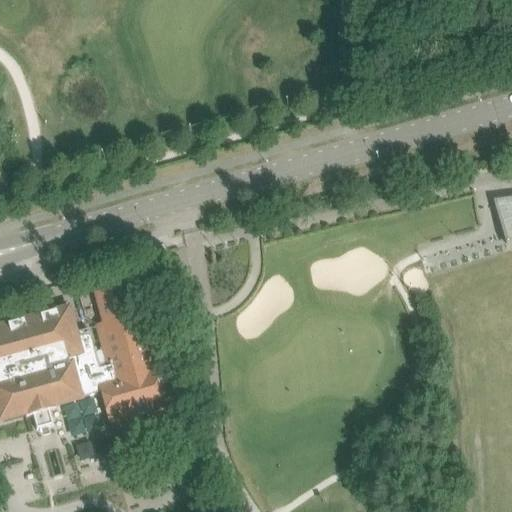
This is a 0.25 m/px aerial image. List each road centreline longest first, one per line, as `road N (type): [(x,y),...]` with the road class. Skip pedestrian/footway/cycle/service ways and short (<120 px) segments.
road 1 (track): [(0,54),(13,67),(27,110),(40,188),(56,186),(324,114),(345,88),(343,0)]
road 2 (tertiary): [(0,252),(511,104)]
road 3 (track): [(146,511),(178,495),(215,440),(188,198)]
